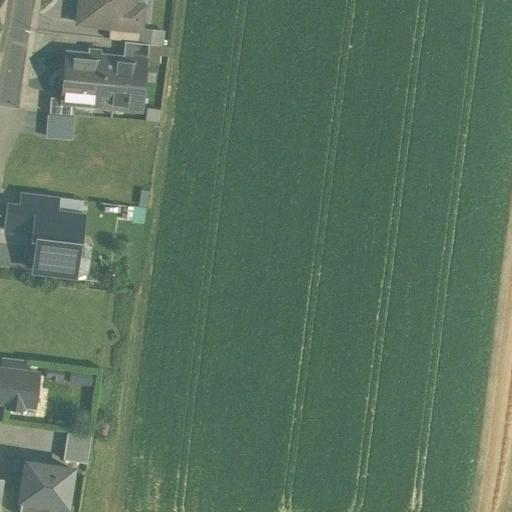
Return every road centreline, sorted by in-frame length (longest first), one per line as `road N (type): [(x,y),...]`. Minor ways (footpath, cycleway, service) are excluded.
road 1 (track): [(183,0),(121,511)]
road 2 (residential): [(25,0),(0,153)]
